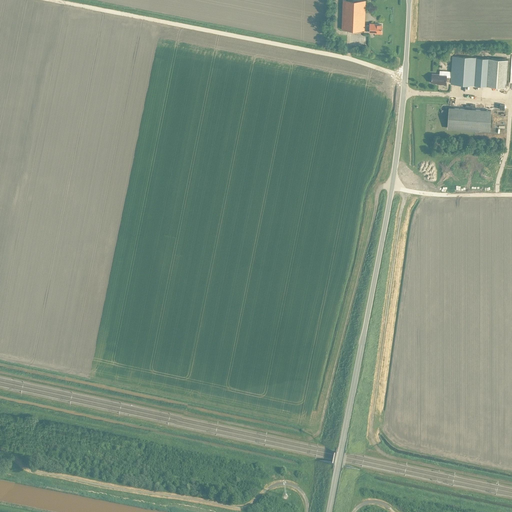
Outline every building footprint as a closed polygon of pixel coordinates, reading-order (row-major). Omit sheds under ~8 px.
[(365,1),(346,0),(342,0),(342,29),(364,30),(364,29),(369,29),(369,26),(364,26),(365,1)] [(369,26),(369,29),(369,32),(375,32),(375,34),(381,34),(382,25),(375,24),(369,23),(369,26)] [(478,58),(453,56),(451,77),(451,82),(451,83),(476,85),(478,58)] [(490,58),(478,58),(476,85),(488,86),(490,58)] [(508,60),(490,58),(488,86),(506,87),(508,60)] [(446,81),(451,82),(451,77),(447,77),(447,76),(439,75),(439,74),(432,74),(431,83),(440,83),(440,84),(446,85),(446,81)] [(489,131),(491,110),(449,108),(447,128),(489,131)]
